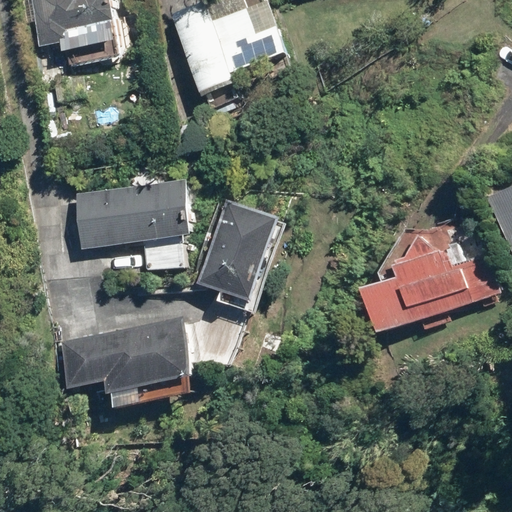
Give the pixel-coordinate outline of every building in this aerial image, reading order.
[(125,0),(39,0),(50,48),(80,42),(82,50),(131,40),(127,23),(130,23),(125,0)] [(274,0),(226,19),(219,2),(184,16),(217,99),(253,84),(250,75),(300,55),(278,0),(274,0)] [(426,0),(423,0),(412,13),(432,30),(444,15),(426,0)] [(94,97),(90,78),(58,83),(62,103),(94,97)] [(207,236),(200,180),(84,195),(91,251),(207,236)] [(207,283),(273,304),(299,219),(234,199),(207,283)] [(456,313),(511,294),(485,216),(452,227),(459,247),(376,275),(396,333),(428,322),(431,331),(459,322),(456,313)] [(213,378),(200,316),(70,343),(79,391),(120,382),(123,396),(213,378)]
